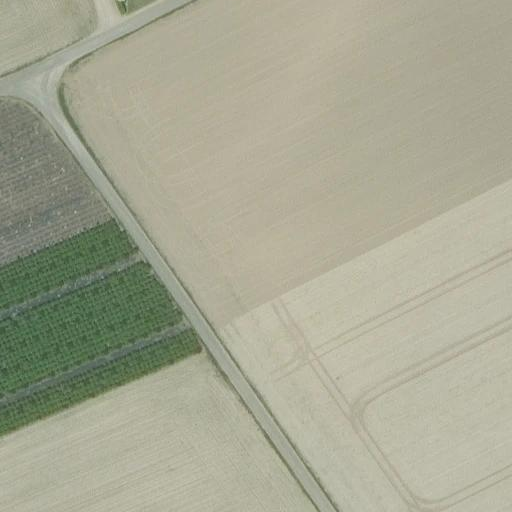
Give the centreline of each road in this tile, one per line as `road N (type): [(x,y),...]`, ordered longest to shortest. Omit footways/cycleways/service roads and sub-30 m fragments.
road 1 (track): [(324,511),(25,74)]
road 2 (track): [(181,0),(0,85)]
